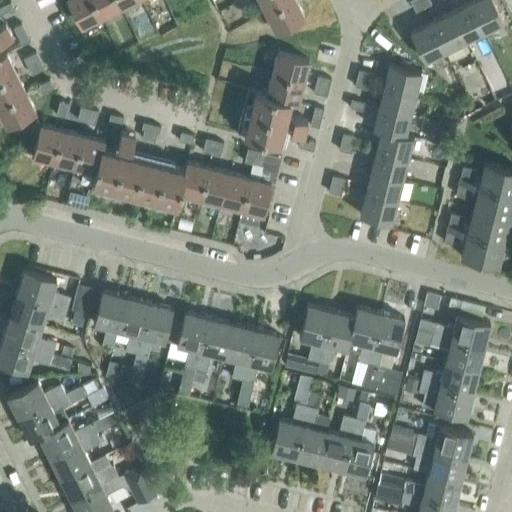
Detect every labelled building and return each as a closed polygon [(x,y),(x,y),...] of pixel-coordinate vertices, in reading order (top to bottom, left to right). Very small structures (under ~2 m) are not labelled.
[(5,3),(8,10),(9,12),(16,9),(11,0),(5,3)] [(101,14),(94,0),(69,0),(82,24),(101,14)] [(121,4),(118,0),(94,0),(101,14),(121,4)] [(286,0),(260,0),(266,10),(286,0)] [(305,15),(297,0),(286,0),(266,10),(276,30),(305,15)] [(424,6),(420,0),(411,0),(416,10),(424,6)] [(484,29),(470,0),(450,10),(464,39),(484,29)] [(494,0),(470,0),(484,29),(504,20),(494,0)] [(8,10),(5,3),(0,5),(0,12),(0,13),(8,10)] [(464,39),(450,10),(430,20),(445,49),(464,39)] [(445,49),(430,20),(410,30),(425,59),(445,49)] [(14,26),(17,32),(25,28),(22,22),(14,26)] [(28,34),(25,28),(17,32),(20,38),(28,34)] [(31,40),(28,34),(20,38),(23,44),(31,40)] [(24,57),(28,65),(41,59),(36,50),(24,57)] [(304,79),(309,58),(277,50),(272,71),(304,79)] [(7,51),(0,53),(0,79),(17,71),(7,51)] [(45,67),(41,59),(28,65),(32,74),(45,67)] [(416,91),(421,69),(390,62),(384,83),(416,91)] [(370,79),(372,71),(359,68),(357,76),(370,79)] [(0,103),(26,90),(17,71),(0,79),(0,103)] [(298,101),(304,79),(272,71),(267,92),(291,98),(291,99),(298,101)] [(330,86),(332,77),(318,74),(316,82),(330,86)] [(368,88),(370,79),(357,76),(355,85),(368,88)] [(42,93),(54,86),(50,78),(38,84),(42,93)] [(327,95),(330,86),(316,82),(314,92),(327,95)] [(410,112),(416,91),(384,83),(379,104),(410,112)] [(280,140),(291,99),(291,98),(267,92),(248,87),(237,130),(280,140)] [(36,109),(26,90),(0,103),(0,110),(7,124),(36,109)] [(352,98),(350,106),(362,109),(365,101),(352,98)] [(65,115),(69,102),(60,99),(56,113),(65,115)] [(405,133),(410,112),(379,104),(374,125),(413,135),(405,133)] [(86,121),(90,107),(81,105),(78,118),(86,121)] [(322,117),(324,107),(315,105),(313,114),(322,117)] [(95,123),(99,109),(90,107),(86,121),(95,123)] [(115,123),(117,114),(111,112),(108,121),(115,123)] [(121,124),(124,115),(117,114),(115,123),(121,124)] [(319,126),(322,117),(313,114),(310,124),(319,126)] [(151,129),(152,123),(144,120),(142,127),(144,128),(151,129)] [(54,159),(62,127),(41,122),(33,154),(54,159)] [(160,132),(161,125),(152,123),(151,129),(157,131),(160,132)] [(408,156),(413,135),(374,125),(374,126),(381,128),(376,149),(408,156)] [(75,164),(83,132),(62,127),(54,159),(75,164)] [(148,138),(151,129),(144,128),(142,136),(148,138)] [(155,140),(157,131),(151,129),(148,138),(155,140)] [(185,141),(188,132),(181,130),(179,139),(185,141)] [(354,143),(356,135),(343,131),(341,140),(354,143)] [(102,145),(103,146),(105,138),(83,132),(75,164),(95,169),(96,170),(102,145)] [(192,142),(194,133),(188,132),(185,141),(192,142)] [(211,152),(215,138),(206,136),(203,150),(211,152)] [(220,154),(224,141),(215,138),(211,152),(220,154)] [(309,138),(308,141),(307,148),(314,149),(316,140),(309,138)] [(307,148),(308,141),(300,139),(298,145),(307,148)] [(352,151),(354,143),(341,140),(339,148),(352,151)] [(185,167),(103,146),(102,145),(96,170),(95,169),(91,188),(175,209),(180,191),(179,191),(185,167)] [(253,163),(257,149),(248,146),(244,160),(253,163)] [(262,165),(265,151),(257,149),(253,163),(262,165)] [(402,178),(408,156),(376,149),(371,170),(402,178)] [(278,154),(265,151),(262,165),(275,168),(278,154)] [(201,196),(209,164),(187,159),(185,167),(179,191),(180,191),(201,196)] [(511,191),(511,166),(485,159),(479,183),(511,191)] [(222,201),(230,170),(209,164),(201,196),(222,201)] [(475,179),(478,168),(463,164),(460,176),(475,179)] [(242,207),(251,175),(230,170),(222,201),(242,207)] [(397,199),(402,178),(371,170),(365,191),(397,199)] [(343,185),(345,177),(333,174),(331,182),(343,185)] [(263,212),(271,180),(251,175),(242,207),(263,212)] [(470,197),(473,185),(459,181),(456,193),(470,197)] [(341,194),(343,185),(331,182),(329,191),(341,194)] [(510,216),(511,208),(511,191),(479,183),(473,207),(510,216)] [(392,220),(397,199),(365,191),(360,212),(392,220)] [(86,207),(89,196),(78,193),(75,204),(86,207)] [(504,240),(510,216),(473,207),(467,231),(504,240)] [(463,226),(466,215),(451,211),(449,223),(463,226)] [(459,244),(462,232),(447,228),(444,240),(459,244)] [(498,264),(504,240),(467,231),(461,254),(498,264)] [(24,266),(17,289),(67,305),(71,294),(53,289),(57,276),(24,266)] [(78,281),(72,307),(86,310),(92,285),(78,281)] [(117,327),(126,294),(102,288),(94,321),(107,324),(102,342),(113,345),(118,327),(117,327)] [(64,316),(67,305),(17,289),(10,312),(42,323),(46,310),(64,316)] [(136,351),(149,300),(126,294),(117,327),(118,327),(130,330),(125,348),(136,351)] [(450,296),(448,303),(459,306),(458,312),(480,317),(483,304),(450,296)] [(141,379),(147,354),(152,335),(165,339),(173,306),(149,300),(136,351),(133,365),(130,376),(141,379)] [(319,359),(331,308),(307,302),(299,335),(312,338),(308,356),(319,359)] [(368,361),(381,310),(357,304),(354,313),(355,314),(349,337),(350,337),(362,340),(357,358),(368,361)] [(355,314),(354,313),(331,308),(319,359),(328,361),(329,362),(334,343),(347,347),(350,337),(349,337),(355,314)] [(193,378),(196,366),(209,315),(185,309),(176,342),(189,345),(178,389),(189,391),(193,378)] [(402,369),(379,364),(383,345),(396,349),(405,316),(381,310),(368,361),(363,383),(397,392),(402,369)] [(38,335),(42,323),(10,312),(2,336),(53,351),(56,341),(38,335)] [(436,320),(435,322),(433,331),(484,344),(490,320),(480,317),(458,312),(454,325),(436,320)] [(224,353),(232,321),(209,315),(196,366),(207,369),(211,350),(224,353)] [(433,331),(435,322),(419,318),(417,327),(433,331)] [(243,378),(256,326),(232,321),(224,353),(236,356),(232,375),(243,378)] [(248,403),(254,380),(258,362),(271,365),(279,332),(256,326),(243,378),(237,401),(248,403)] [(433,331),(417,327),(414,338),(430,342),(433,331)] [(478,367),(484,344),(433,331),(430,342),(449,347),(446,359),(478,367)] [(49,362),(53,351),(2,336),(0,343),(0,360),(27,369),(31,356),(49,362)] [(72,354),(74,346),(64,343),(61,352),(72,354)] [(71,357),(53,351),(49,362),(68,368),(71,357)] [(304,358),(302,368),(314,370),(316,361),(304,358)] [(328,361),(319,359),(316,369),(325,371),(328,361)] [(473,391),(478,367),(446,359),(442,372),(424,367),(421,378),(473,391)] [(118,362),(109,360),(106,373),(115,375),(118,362)] [(90,365),(77,361),(78,371),(90,370),(90,365)] [(130,376),(133,365),(122,362),(118,376),(129,379),(130,376)] [(204,381),(207,369),(196,366),(193,378),(204,381)] [(419,389),(421,378),(410,375),(407,386),(419,389)] [(19,415),(66,391),(61,381),(44,389),(38,378),(8,393),(19,415)] [(467,415),(473,391),(421,378),(419,389),(425,390),(422,403),(467,415)] [(351,397),(354,386),(347,384),(340,382),(337,394),(351,397)] [(66,391),(71,401),(86,393),(81,383),(66,391)] [(297,386),(294,399),(307,402),(310,389),(297,386)] [(361,387),(359,395),(367,397),(369,389),(361,387)] [(311,390),(307,403),(318,406),(322,393),(311,390)] [(71,401),(66,391),(19,415),(30,437),(39,432),(38,432),(60,421),(54,410),(71,401)] [(356,409),(366,412),(369,400),(359,398),(356,409)] [(307,403),(296,401),(292,419),(279,416),(271,448),(295,454),(307,403)] [(326,428),(327,428),(330,414),(317,411),(318,406),(307,403),(295,454),(318,460),(326,428)] [(49,453),(96,430),(118,419),(113,409),(75,428),(68,416),(60,421),(38,432),(39,432),(49,453)] [(342,466),(354,415),(343,412),(339,431),(327,428),(326,428),(318,460),(342,466)] [(365,418),(354,415),(342,466),(365,472),(374,439),(361,436),(365,418)] [(418,431),(416,442),(467,455),(473,431),(440,422),(437,435),(418,431)] [(403,424),(401,434),(412,437),(414,427),(403,424)] [(102,440),(96,430),(49,453),(60,475),(91,460),(85,448),(102,440)] [(126,458),(138,452),(131,438),(119,444),(126,458)] [(403,438),(400,449),(413,453),(416,442),(411,440),(403,438)] [(428,470),(461,478),(467,455),(416,442),(413,453),(417,454),(414,466),(428,470)] [(71,497),(118,473),(113,463),(112,463),(106,452),(91,460),(60,475),(57,477),(63,490),(67,488),(71,497)] [(138,464),(124,471),(135,493),(149,485),(138,464)] [(455,502),(461,478),(428,470),(425,482),(407,478),(404,489),(455,502)] [(381,471),(378,482),(387,484),(390,474),(381,471)] [(118,473),(71,497),(75,505),(72,506),(72,508),(73,508),(74,511),(102,511),(101,509),(112,503),(129,495),(123,483),(118,473)] [(375,493),(388,496),(391,485),(378,482),(375,493)] [(452,511),(455,502),(404,489),(401,500),(419,504),(417,511),(452,511)]
